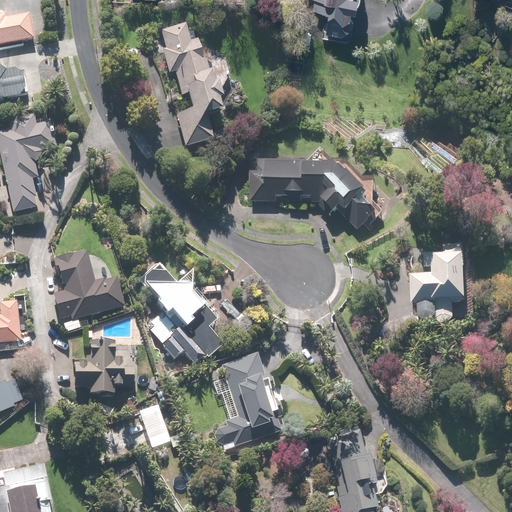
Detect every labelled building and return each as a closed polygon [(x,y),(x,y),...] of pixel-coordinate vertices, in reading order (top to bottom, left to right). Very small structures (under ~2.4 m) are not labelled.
[(343,35),(342,36),(344,38),(355,30),(354,28),(354,27),(353,27),(353,22),(351,18),(352,12),(357,13),(359,0),(314,0),(313,10),(324,11),(324,12),(330,13),(327,33),(343,35)] [(0,47),(33,41),(29,16),(7,20),(6,15),(0,15),(0,47)] [(176,117),(184,149),(212,142),(206,119),(220,116),(217,105),(220,104),(216,86),(212,87),(209,76),(208,76),(205,64),(200,56),(196,43),(189,44),(185,26),(160,33),(164,51),(162,52),(168,76),(174,74),(181,99),(186,98),(190,113),(176,117)] [(0,102),(1,103),(2,104),(19,101),(24,93),(21,80),(13,74),(5,76),(0,72),(0,102)] [(33,117),(7,123),(9,131),(0,133),(0,157),(13,214),(37,209),(34,199),(36,199),(32,181),(38,180),(35,166),(42,153),(55,150),(49,124),(35,127),(33,117)] [(302,200),(313,200),(312,205),(321,205),(319,207),(329,218),(333,214),(334,216),(338,212),(358,233),(377,215),(364,202),(368,198),(348,177),(346,179),(336,170),(324,169),(324,167),(306,166),(306,163),(251,161),(250,204),(276,205),(276,199),(288,200),(288,205),(301,205),(302,200)] [(423,322),(431,322),(436,318),(436,322),(440,327),(448,327),(453,320),(453,303),(465,303),(463,246),(443,247),(443,254),(424,254),(424,270),(432,269),(432,276),(410,276),(411,305),(417,305),(418,319),(423,322)] [(124,308),(116,279),(104,282),(104,280),(95,282),(86,252),(52,261),(55,270),(57,270),(64,293),(52,296),(59,321),(70,318),(72,323),(63,325),(66,333),(80,329),(78,321),(124,308)] [(182,354),(193,366),(202,359),(203,361),(205,359),(207,361),(222,348),(207,331),(215,324),(214,323),(215,322),(204,309),(204,306),(190,290),(175,290),(157,268),(143,281),(142,288),(157,305),(155,307),(161,314),(146,328),(155,339),(153,340),(159,347),(161,345),(161,346),(169,339),(170,341),(162,348),(173,361),(182,354)] [(0,344),(20,343),(16,303),(0,304),(0,315),(0,316),(0,344)] [(85,366),(73,366),(73,390),(89,390),(89,397),(114,397),(114,390),(132,390),(132,369),(122,369),(122,359),(113,359),(113,345),(89,345),(89,358),(85,358),(85,366)] [(255,356),(220,368),(238,418),(225,423),(226,427),(216,431),(213,437),(216,444),(222,448),(223,452),(280,433),(280,430),(284,429),(280,415),(281,412),(279,405),(275,403),(274,400),(272,401),(270,394),(272,394),(272,392),(273,388),(271,381),(267,379),(266,376),(262,378),(255,356)] [(0,385),(0,414),(14,409),(13,406),(22,402),(14,382),(4,386),(3,384),(0,385)] [(113,411),(101,406),(98,414),(109,419),(113,411)] [(339,511),(370,511),(377,509),(371,487),(375,486),(368,458),(364,459),(357,432),(326,440),(338,488),(335,489),(338,498),(336,499),(339,511)] [(0,511),(38,511),(33,490),(10,495),(9,489),(45,481),(42,467),(1,475),(4,490),(0,490),(0,511)]
